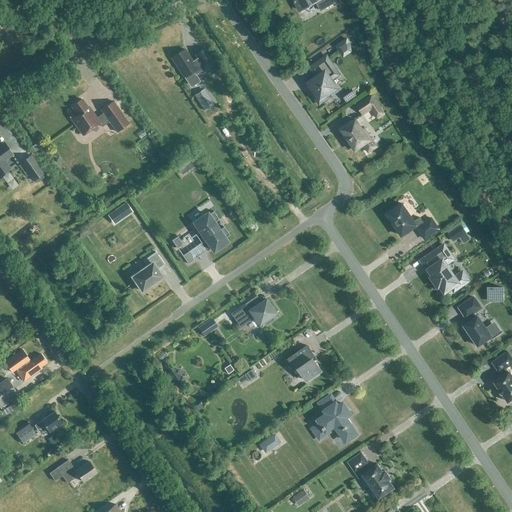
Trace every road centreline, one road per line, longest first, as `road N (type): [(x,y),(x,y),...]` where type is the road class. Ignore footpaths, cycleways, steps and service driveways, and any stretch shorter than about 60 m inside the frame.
road 1 (unclassified): [(320,214),(511,503)]
road 2 (unclassified): [(171,511),(0,262)]
road 3 (unclassified): [(222,0),(345,181),(341,199),(320,214)]
road 4 (unclassified): [(0,100),(192,0)]
road 5 (unclassified): [(320,214),(172,317)]
